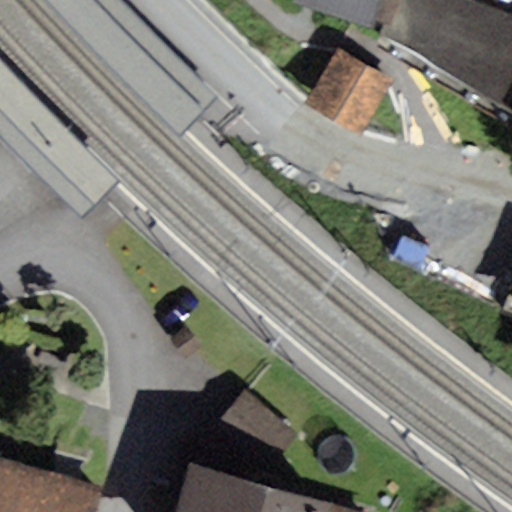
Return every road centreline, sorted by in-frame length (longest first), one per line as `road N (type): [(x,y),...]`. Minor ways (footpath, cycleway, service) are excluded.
road 1 (residential): [(154,0),(276,111),(365,160),(511,193)]
road 2 (residential): [(112,511),(133,421),(127,331),(80,270),(52,267),(0,279)]
